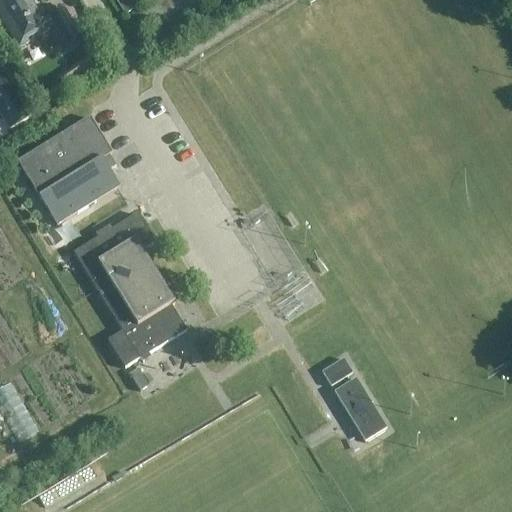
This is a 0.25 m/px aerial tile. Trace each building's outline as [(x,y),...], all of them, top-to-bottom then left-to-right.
[(19,0),(0,0),(0,21),(17,50),(28,44),(26,40),(35,35),(37,38),(52,29),(49,24),(47,19),(42,22),(28,0),(22,4),(19,0)] [(114,0),(125,17),(135,10),(127,0),(114,0)] [(62,8),(46,18),(47,19),(52,29),(66,51),(82,41),(62,8)] [(6,80),(0,83),(0,119),(9,133),(31,119),(6,80)] [(59,101),(51,90),(45,95),(52,105),(59,101)] [(89,120),(17,164),(39,200),(43,198),(49,208),(45,211),(56,228),(119,189),(109,173),(115,169),(108,158),(112,156),(89,120)] [(17,173),(8,159),(0,164),(0,169),(6,180),(17,173)] [(136,216),(72,256),(121,335),(107,344),(124,372),(186,333),(171,309),(174,306),(142,254),(155,246),(136,216)] [(342,362),(321,375),(330,390),(351,376),(342,362)] [(388,435),(408,423),(375,371),(355,383),(388,435)] [(0,447),(0,446),(0,425),(38,402),(24,380),(0,394),(0,447)] [(354,382),(332,396),(364,445),(386,431),(354,382)]
